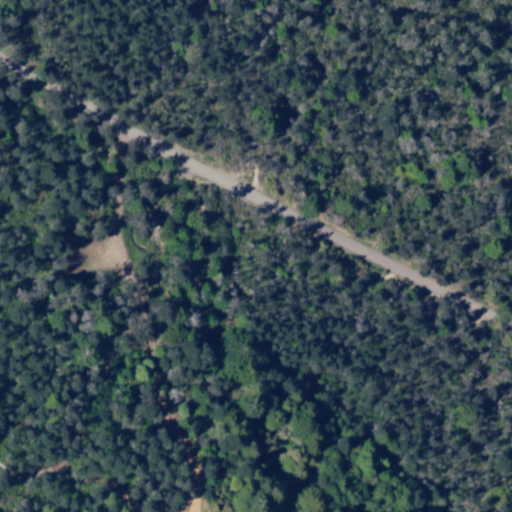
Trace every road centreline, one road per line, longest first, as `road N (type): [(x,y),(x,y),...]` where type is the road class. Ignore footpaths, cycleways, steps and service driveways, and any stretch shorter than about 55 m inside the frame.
road 1 (residential): [(191,511),(194,468),(159,397),(132,285),(108,233),(118,172),(112,132),(0,64)]
road 2 (residential): [(511,330),(112,132)]
road 3 (residential): [(412,281),(452,342),(511,407)]
